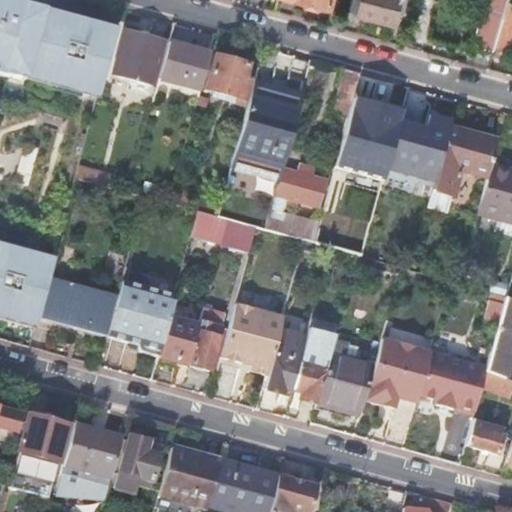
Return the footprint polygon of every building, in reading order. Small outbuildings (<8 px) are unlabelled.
[(0,0),(0,74),(1,75),(20,3),(7,0),(0,0)] [(351,0),(349,9),(361,12),(361,13),(396,23),(400,8),(402,2),(406,3),(407,0),(351,0)] [(486,0),(475,45),(495,50),(505,12),(508,0),(486,0)] [(96,97),(115,29),(20,3),(1,75),(8,77),(9,77),(10,73),(19,76),(55,86),(80,93),(96,97)] [(511,43),(511,13),(505,12),(495,50),(509,54),(511,43)] [(124,31),(112,76),(152,87),(164,42),(124,31)] [(169,43),(158,81),(178,86),(199,92),(210,54),(169,43)] [(214,56),(205,89),(237,98),(235,104),(242,106),(250,76),(246,75),(248,65),(214,56)] [(359,74),(342,69),(331,110),(348,115),(359,74)] [(79,97),(80,93),(55,86),(54,90),(79,97)] [(177,92),(198,98),(199,92),(178,86),(177,92)] [(253,86),(232,162),(279,176),(281,170),(301,100),(253,86)] [(349,132),(392,145),(400,114),(403,106),(359,94),(349,132)] [(392,145),(391,149),(408,154),(434,161),(444,126),(400,114),(392,145)] [(449,127),(431,191),(450,196),(452,197),(459,172),(486,179),(489,166),(496,141),(449,127)] [(391,149),(387,162),(404,167),(408,154),(391,149)] [(78,164),(74,178),(104,186),(107,175),(87,169),(88,166),(78,164)] [(486,179),(477,211),(511,221),(511,172),(489,166),(486,179)] [(298,168),(297,174),(310,178),(312,172),(298,168)] [(279,176),(274,197),(285,200),(283,208),(295,211),(296,207),(305,210),(307,205),(317,208),(325,182),(310,178),(297,174),(281,170),(279,176)] [(74,178),(70,193),(104,202),(103,205),(138,214),(143,197),(127,193),(104,186),(74,178)] [(431,191),(427,206),(446,211),(450,196),(431,191)] [(172,192),(169,204),(197,212),(217,217),(220,206),(172,192)] [(270,211),(264,230),(303,241),(313,243),(317,228),(318,224),(270,211)] [(217,217),(197,212),(191,234),(200,237),(201,232),(221,238),(226,220),(217,217)] [(317,228),(313,243),(328,248),(355,255),(361,257),(366,238),(367,232),(371,220),(355,216),(348,238),(317,228)] [(255,227),(226,220),(221,238),(220,242),(229,244),(230,240),(250,246),(255,227)] [(366,238),(361,257),(362,257),(373,260),(376,261),(381,242),(371,240),(366,238)] [(34,325),(46,280),(52,259),(35,254),(12,248),(0,244),(0,318),(33,328),(34,325)] [(12,248),(35,254),(37,250),(21,246),(12,244),(12,248)] [(99,270),(122,276),(128,252),(106,246),(99,270)] [(370,274),(373,260),(362,257),(359,271),(370,274)] [(115,299),(113,309),(125,312),(133,279),(122,276),(115,299)] [(115,299),(46,280),(34,325),(55,330),(57,324),(105,337),(109,324),(113,309),(115,299)] [(505,296),(488,292),(483,312),(500,316),(505,299),(505,296)] [(511,301),(505,299),(500,316),(486,366),(485,371),(505,379),(511,351),(511,301)] [(233,305),(218,358),(249,366),(248,371),(265,376),(271,356),(278,331),(281,318),(233,305)] [(223,314),(201,308),(198,318),(205,320),(203,324),(219,328),(223,314)] [(113,309),(109,324),(115,326),(110,346),(156,358),(165,327),(159,326),(160,322),(125,312),(113,309)] [(165,327),(156,358),(185,366),(196,328),(195,328),(167,320),(165,327)] [(202,330),(196,328),(185,366),(207,372),(219,328),(203,324),(202,330)] [(307,326),(304,339),(298,363),(290,391),(299,393),(297,400),(314,405),(328,356),(332,340),(334,334),(307,326)] [(272,356),(263,390),(279,395),(281,388),(290,391),(298,363),(304,339),(278,331),(271,356),(272,356)] [(354,346),(332,340),(328,356),(350,362),(354,346)] [(416,397),(428,354),(379,341),(372,368),(363,401),(381,406),(392,409),(393,403),(395,398),(415,403),(415,401),(416,397)] [(350,362),(328,356),(314,405),(335,411),(335,408),(359,415),(363,401),(372,368),(350,362)] [(415,403),(407,430),(420,433),(464,445),(469,428),(471,420),(482,382),(485,371),(486,366),(476,363),(468,392),(472,393),(470,402),(458,398),(456,405),(451,404),(452,399),(447,398),(445,406),(432,403),(432,405),(415,401),(415,403)] [(511,381),(505,379),(485,371),(482,382),(511,394),(511,391),(511,381)] [(0,428),(19,434),(23,415),(0,409),(0,428)] [(27,415),(17,453),(18,454),(9,489),(46,499),(55,463),(66,426),(27,415)] [(72,425),(61,466),(110,479),(121,438),(72,425)] [(469,428),(464,445),(497,454),(502,437),(469,428)] [(127,437),(116,475),(150,484),(158,452),(145,449),(146,443),(127,437)] [(170,449),(158,495),(189,503),(188,505),(205,509),(206,507),(218,462),(170,449)] [(218,462),(206,507),(225,511),(267,511),(276,478),(218,462)] [(276,478),(267,511),(309,511),(315,489),(276,478)] [(402,508),(400,511),(437,511),(441,501),(415,494),(410,511),(402,508)]
